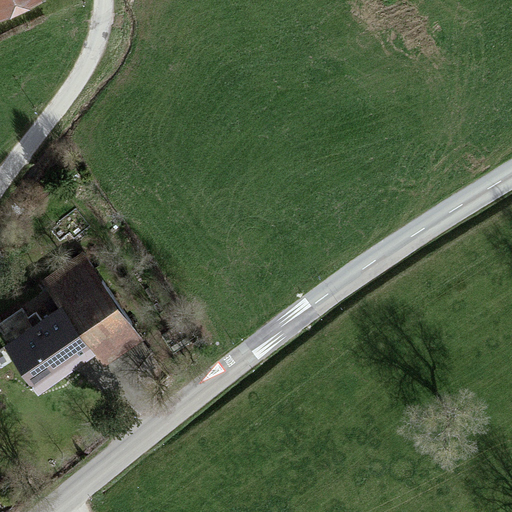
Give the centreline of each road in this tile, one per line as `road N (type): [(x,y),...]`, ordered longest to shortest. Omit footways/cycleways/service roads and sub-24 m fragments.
road 1 (tertiary): [(511,174),(373,258),(50,511)]
road 2 (track): [(102,0),(93,52),(0,190)]
